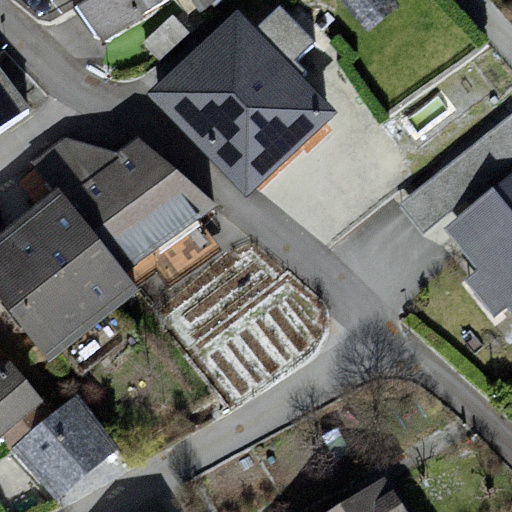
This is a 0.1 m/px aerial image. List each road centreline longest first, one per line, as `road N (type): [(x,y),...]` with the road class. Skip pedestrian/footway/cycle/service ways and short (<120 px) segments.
road 1 (residential): [(0,19),(164,135),(380,327)]
road 2 (residential): [(94,511),(301,396),(380,327)]
road 3 (residential): [(380,327),(511,443)]
